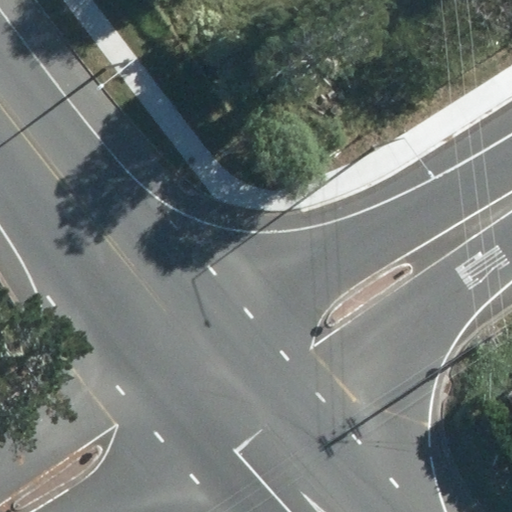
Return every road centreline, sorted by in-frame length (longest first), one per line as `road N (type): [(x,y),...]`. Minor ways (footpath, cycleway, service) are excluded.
road 1 (primary): [(0,104),(227,393)]
road 2 (tertiary): [(511,214),(227,393)]
road 3 (tertiary): [(227,393),(38,511)]
road 4 (primary): [(227,393),(336,511)]
